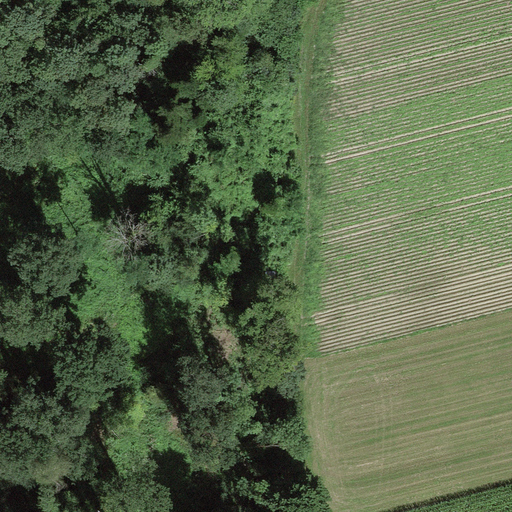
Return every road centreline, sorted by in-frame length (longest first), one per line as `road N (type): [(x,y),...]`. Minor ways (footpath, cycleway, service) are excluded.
road 1 (track): [(330,0),(307,59),(290,336),(312,511)]
road 2 (track): [(148,511),(137,245),(140,57),(159,0)]
